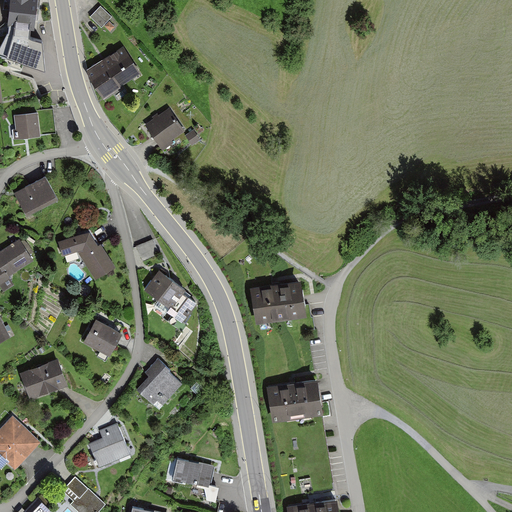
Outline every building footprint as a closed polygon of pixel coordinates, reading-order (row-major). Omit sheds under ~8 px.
[(43,2),(42,0),(13,0),(11,27),(38,29),(39,1),(43,2)] [(113,35),(117,30),(111,24),(115,20),(103,8),(92,20),(104,32),(107,29),(113,35)] [(92,82),(104,100),(145,74),(125,46),(103,60),(89,69),(92,82)] [(26,137),(56,133),(53,109),(14,115),(16,129),(13,129),(15,139),(26,137)] [(145,125),(163,151),(175,143),(173,140),(185,131),(171,110),(160,117),(158,114),(152,118),(154,119),(145,125)] [(194,131),(185,137),(192,146),(200,140),(194,131)] [(14,193),(27,218),(59,201),(46,177),(14,193)] [(79,252),(96,280),(117,268),(103,243),(100,245),(91,232),(59,241),(64,256),(79,252)] [(33,260),(19,238),(0,250),(0,287),(2,291),(13,284),(8,276),(33,260)] [(184,321),(197,303),(192,299),(194,296),(188,291),(190,289),(174,278),(173,280),(160,271),(147,290),(171,307),(169,310),(184,321)] [(251,289),(257,324),(308,315),(302,281),(274,285),(251,289)] [(0,345),(13,339),(3,317),(0,317),(0,345)] [(111,358),(124,334),(96,320),(83,343),(111,358)] [(159,411),(183,386),(172,375),(174,373),(158,358),(144,373),(150,379),(138,391),(159,411)] [(30,401),(69,387),(58,359),(20,374),(30,401)] [(267,388),(274,423),(324,414),(318,379),(267,388)] [(0,456),(15,471),(41,443),(12,416),(0,429),(0,456)] [(101,469),(132,456),(119,425),(101,432),(104,439),(91,444),(97,459),(94,460),(97,467),(100,466),(101,469)] [(208,485),(213,465),(189,459),(189,463),(178,460),(173,480),(196,486),(196,489),(203,490),(206,500),(215,503),(218,488),(208,485)] [(80,511),(100,511),(107,505),(77,476),(60,493),(80,511)] [(341,511),(339,498),(288,507),(289,511),(341,511)] [(54,511),(43,501),(33,511),(28,511),(27,511),(26,511),(54,511)]
